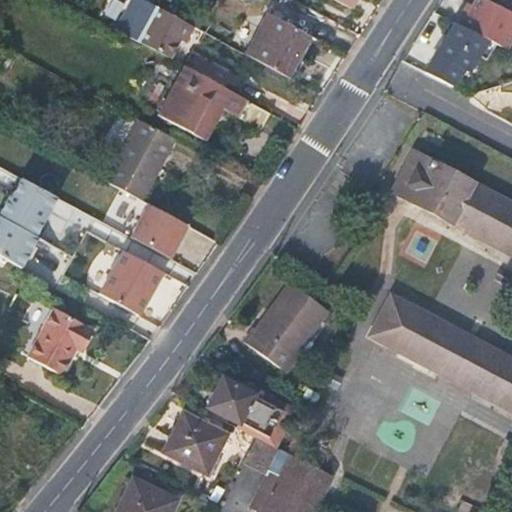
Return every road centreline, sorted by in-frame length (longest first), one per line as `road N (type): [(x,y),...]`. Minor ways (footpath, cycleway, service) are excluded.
road 1 (secondary): [(369,62),(162,368),(49,511)]
road 2 (residential): [(511,138),(369,62)]
